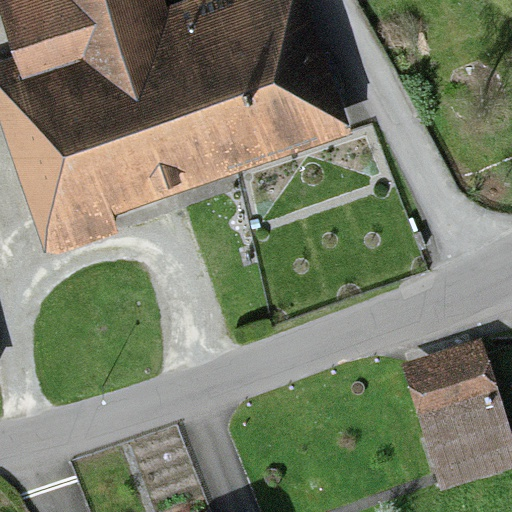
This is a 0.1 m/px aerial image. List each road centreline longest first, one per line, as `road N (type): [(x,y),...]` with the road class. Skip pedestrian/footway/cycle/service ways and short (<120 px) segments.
road 1 (unclassified): [(475,274),(357,334),(0,459)]
road 2 (residential): [(340,0),(475,274)]
